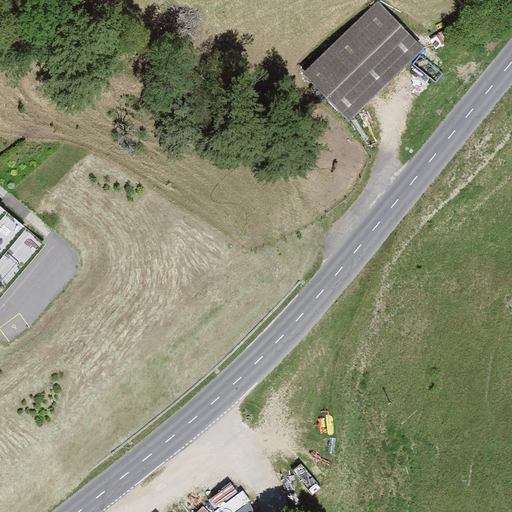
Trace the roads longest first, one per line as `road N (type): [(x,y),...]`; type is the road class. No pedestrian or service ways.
road 1 (secondary): [(511,65),(280,341),(211,404)]
road 2 (secondary): [(211,404),(82,511)]
road 3 (residential): [(266,511),(211,404)]
